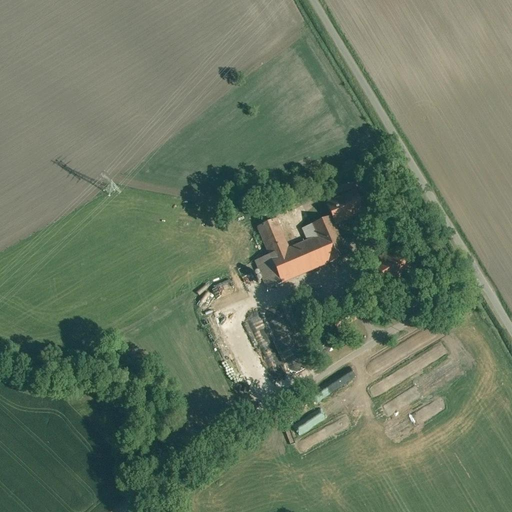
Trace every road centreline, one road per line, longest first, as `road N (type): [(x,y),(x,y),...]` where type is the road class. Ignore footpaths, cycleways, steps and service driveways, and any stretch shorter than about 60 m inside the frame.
road 1 (unclassified): [(113,511),(154,478),(481,282)]
road 2 (unclassified): [(312,0),(481,282)]
